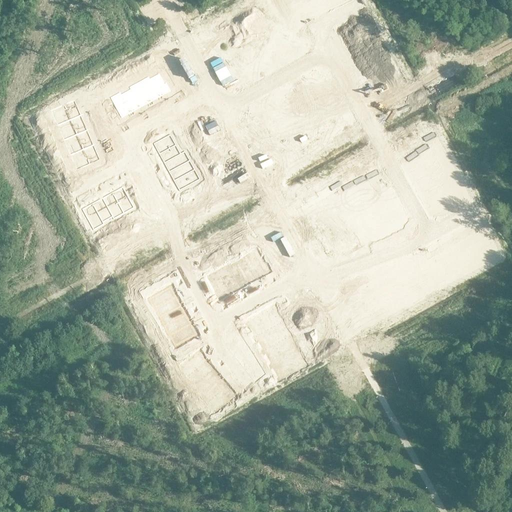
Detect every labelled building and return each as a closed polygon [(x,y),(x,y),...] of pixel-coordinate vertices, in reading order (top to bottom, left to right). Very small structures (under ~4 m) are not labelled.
[(267,9),(267,10),(284,35),(283,33),(295,24),(297,27),(298,26),(280,0),(280,1),(281,3),(268,11),(267,9)] [(319,0),(305,0),(311,10),(319,5),(321,4),(319,0)] [(254,19),(253,19),(271,44),(269,42),(282,33),(284,36),(284,35),(267,10),(266,10),(267,12),(255,20),(254,19)] [(240,28),(257,54),(258,53),(256,51),(268,42),(270,45),(271,44),(253,19),(254,21),(241,29),(240,28)] [(227,37),(226,37),(243,63),(244,62),(242,60),(255,51),(257,54),(240,28),(239,28),(240,30),(228,38),(227,37)] [(362,29),(343,40),(348,48),(349,50),(368,40),(362,29)] [(368,40),(349,50),(350,52),(354,59),(373,49),(368,40)] [(373,49),(354,59),(357,66),(359,68),(375,59),(371,50),(373,49)] [(375,59),(359,68),(360,70),(363,77),(385,66),(384,65),(380,67),(375,59)] [(385,66),(363,77),(369,87),(390,75),(385,66)] [(148,76),(147,77),(159,98),(160,97),(169,92),(170,91),(165,83),(164,83),(158,73),(149,78),(148,76)] [(134,77),(125,81),(128,87),(140,108),(147,104),(149,103),(138,82),(137,82),(134,77)] [(147,77),(138,82),(149,103),(151,102),(159,98),(147,77)] [(315,81),(313,82),(323,101),(333,96),(323,77),(315,81)] [(311,83),(304,87),(315,108),(316,108),(315,106),(323,101),(313,82),(311,83)] [(126,84),(117,89),(119,92),(130,113),(132,112),(140,108),(128,87),(126,84)] [(297,91),(295,92),(306,113),(315,108),(304,87),(297,91)] [(119,92),(109,98),(116,110),(118,115),(120,119),(128,114),(130,113),(119,92)] [(293,93),(286,97),(297,118),(306,113),(295,92),(293,93)] [(279,101),(277,102),(288,123),(289,123),(287,119),(295,114),(297,118),(286,97),(279,101)] [(76,99),(48,111),(48,112),(50,111),(56,125),(54,126),(83,114),(80,115),(74,101),(77,100),(76,99)] [(267,108),(265,109),(274,125),(276,124),(278,129),(288,123),(277,102),(275,103),(267,108)] [(55,127),(51,128),(57,142),(61,141),(89,129),(89,128),(86,130),(80,116),(83,114),(54,126),(55,127)] [(61,142),(57,143),(63,157),(67,155),(67,156),(96,144),(95,143),(93,144),(87,131),(89,129),(61,141),(61,142)] [(170,135),(153,144),(157,152),(158,154),(175,145),(170,135)] [(67,156),(63,158),(70,172),(74,171),(102,159),(102,158),(99,160),(93,146),(96,144),(67,156)] [(175,145),(158,154),(160,156),(163,163),(184,151),(180,154),(175,145)] [(415,151),(407,156),(412,165),(413,167),(434,156),(429,146),(416,152),(415,151)] [(184,151),(163,163),(167,170),(168,172),(189,160),(184,151)] [(434,156),(413,167),(414,169),(418,176),(439,164),(434,156)] [(189,160),(168,172),(169,174),(173,181),(194,169),(189,160)] [(439,164),(418,176),(422,183),(423,185),(442,175),(437,166),(439,165),(439,164)] [(194,169),(173,181),(179,191),(200,179),(194,169)] [(442,175),(423,185),(424,187),(428,194),(449,182),(446,183),(442,175)] [(449,182),(428,194),(431,201),(433,203),(454,191),(449,182)] [(368,194),(367,194),(382,221),(383,221),(381,218),(394,211),(396,213),(397,213),(382,186),(381,186),(382,188),(369,195),(368,194)] [(114,191),(112,192),(123,214),(123,213),(134,208),(122,187),(114,191)] [(454,191),(433,203),(434,205),(438,213),(459,202),(454,191)] [(110,194),(102,198),(113,219),(123,214),(112,192),(110,194)] [(354,201),(353,202),(368,229),(368,228),(367,226),(380,218),(382,221),(367,194),(368,196),(355,203),(354,201)] [(94,202),(92,203),(103,225),(104,224),(102,222),(111,217),(113,219),(102,198),(94,202)] [(339,209),(354,236),(353,234),(366,226),(367,229),(368,229),(353,202),(354,204),(340,211),(339,209)] [(90,205),(81,209),(93,230),(103,225),(92,203),(90,205)] [(325,217),(324,217),(339,244),(340,244),(338,241),(352,234),(353,237),(354,236),(339,209),(338,210),(339,211),(326,219),(325,217)] [(483,227),(473,233),(484,254),(485,254),(484,252),(494,246),(483,227)] [(466,237),(464,238),(476,259),(484,254),(473,233),(466,237)] [(462,239),(455,243),(467,264),(466,262),(474,257),(475,259),(476,259),(464,238),(462,239)] [(448,247),(446,248),(458,269),(467,264),(455,243),(448,247)] [(444,249),(436,253),(438,257),(441,262),(448,274),(458,269),(446,248),(444,249)] [(254,251),(244,257),(256,278),(258,277),(267,271),(263,263),(261,264),(254,251)] [(245,259),(237,264),(247,283),(249,282),(256,278),(244,257),(245,259)] [(227,266),(227,267),(238,288),(245,284),(247,283),(237,264),(228,268),(227,266)] [(409,267),(407,268),(415,288),(414,286),(424,282),(421,273),(419,268),(418,264),(409,267)] [(227,267),(218,271),(229,293),(231,291),(238,288),(227,267)] [(405,268),(398,271),(406,294),(406,291),(415,288),(407,268),(405,268)] [(218,271),(207,277),(219,298),(227,294),(229,293),(218,271)] [(390,274),(388,275),(396,297),(406,294),(398,271),(390,274)] [(386,275),(378,278),(386,301),(396,297),(388,275),(386,275)] [(378,278),(367,282),(374,300),(376,305),(386,301),(378,278)] [(149,299),(141,303),(147,313),(154,309),(175,298),(170,288),(149,299)] [(175,298),(154,309),(159,318),(180,306),(179,304),(175,298)] [(180,306),(159,318),(164,327),(185,315),(181,308),(181,309),(180,306)] [(273,308),(246,323),(246,324),(249,323),(256,336),(254,337),(254,338),(281,323),(281,322),(279,323),(272,310),(273,309),(273,308)] [(185,315),(164,327),(164,328),(169,336),(190,324),(189,322),(185,315)] [(281,323),(254,338),(257,337),(264,350),(261,351),(262,352),(289,337),(288,337),(287,338),(279,324),(281,323)] [(190,324),(169,336),(175,346),(196,335),(191,326),(190,324)] [(289,337),(262,352),(264,351),(272,364),(269,366),(296,351),(294,352),(287,339),(289,338),(289,337)] [(296,351),(269,366),(270,367),(272,365),(279,379),(277,380),(277,381),(305,366),(304,365),(302,366),(295,353),(297,352),(296,351)] [(198,353),(181,367),(189,376),(205,362),(204,360),(198,353)] [(205,362),(189,376),(195,384),(193,385),(193,386),(212,370),(207,364),(205,362)] [(212,370),(193,386),(200,394),(219,379),(217,377),(212,370)] [(219,379),(200,394),(207,402),(226,387),(220,381),(219,379)] [(226,387),(207,402),(214,411),(218,408),(233,396),(226,387)]
